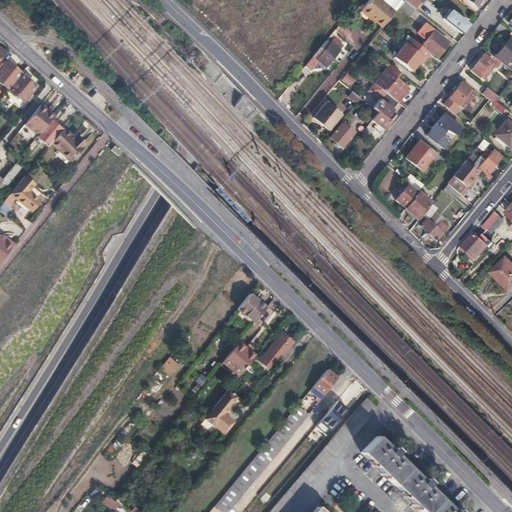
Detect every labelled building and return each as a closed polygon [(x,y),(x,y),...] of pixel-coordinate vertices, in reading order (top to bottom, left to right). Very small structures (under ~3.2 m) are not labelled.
[(371,18),(382,27),(388,20),(398,8),(402,3),(398,0),(369,0),(360,11),(370,19),(371,18)] [(419,1),(418,0),(404,0),(404,1),(415,9),(416,10),(421,2),(419,1)] [(404,1),(402,3),(398,8),(409,16),(415,9),(404,1)] [(450,10),(444,18),(462,33),(468,24),(450,10)] [(425,24),(418,32),(427,40),(422,45),(437,57),(448,42),(425,24)] [(380,31),(371,41),(378,47),(382,42),(383,42),(387,37),(380,31)] [(424,59),(429,53),(409,37),(394,58),(410,71),(417,63),(421,57),(424,59)] [(495,57),(501,62),(507,67),(511,60),(511,38),(511,37),(495,57)] [(334,38),(329,43),(325,40),(305,66),(310,70),(318,60),(326,66),(343,45),(334,38)] [(495,57),(487,51),(478,62),(476,61),(474,64),(476,65),(472,70),(480,77),(481,76),(485,79),(495,67),(496,68),(501,62),(495,57)] [(0,82),(7,89),(20,73),(7,62),(1,68),(0,67),(0,82)] [(391,65),(376,85),(386,93),(398,103),(409,89),(397,78),(400,73),(391,65)] [(351,86),(355,77),(345,73),(341,82),(351,86)] [(22,75),(9,89),(23,101),(25,99),(27,101),(30,97),(28,95),(35,86),(22,75)] [(460,81),(442,103),(446,107),(455,115),(461,107),(464,109),(476,93),(460,81)] [(486,88),(482,94),(489,100),(493,104),(495,101),(498,97),(486,88)] [(355,104),(360,97),(352,91),(347,97),(355,104)] [(378,112),(372,120),(383,129),(389,121),(386,119),(398,103),(386,93),(373,108),(377,111),(378,112)] [(326,103),(314,118),(328,130),(341,115),(326,103)] [(50,120),(54,116),(40,104),(24,123),(38,135),(50,120)] [(366,109),(364,108),(358,116),(363,120),(373,108),(370,105),(366,109)] [(425,133),(443,112),(436,107),(418,128),(425,133)] [(367,123),(377,111),(373,108),(363,120),(367,123)] [(444,114),(427,136),(444,150),(449,143),(442,135),(446,130),(456,135),(461,128),(444,114)] [(37,136),(48,146),(51,142),(61,129),(50,120),(38,135),(37,136)] [(511,124),(506,120),(494,134),(503,141),(504,140),(510,145),(511,142),(511,124)] [(343,123),(330,138),(341,147),(353,132),(343,123)] [(376,138),(378,127),(365,125),(363,136),(376,138)] [(71,134),(63,127),(61,129),(51,142),(60,150),(56,154),(66,163),(82,146),(82,143),(76,137),(75,138),(72,141),(69,137),(71,134)] [(435,154),(419,141),(406,157),(421,170),(435,154)] [(114,146),(110,150),(117,156),(120,152),(114,146)] [(486,157),(476,169),(488,179),(490,176),(487,173),(500,157),(492,150),(490,152),(486,149),(482,155),(484,157),(485,157),(486,157)] [(472,152),(466,160),(471,164),(477,157),(472,152)] [(466,160),(447,183),(455,190),(463,180),(469,184),(474,177),(470,174),(475,168),(471,164),(466,160)] [(3,177),(1,181),(5,184),(19,167),(15,163),(3,177)] [(408,185),(396,200),(405,208),(418,192),(423,185),(419,182),(410,174),(405,181),(408,185)] [(12,190),(3,202),(7,205),(14,197),(31,211),(40,200),(36,196),(40,191),(34,187),(36,184),(24,175),(12,190)] [(447,183),(442,190),(454,199),(459,193),(455,190),(447,183)] [(418,192),(405,208),(418,219),(431,202),(418,192)] [(405,208),(403,211),(416,221),(418,219),(405,208)] [(433,212),(426,219),(434,227),(441,221),(433,212)] [(495,212),(485,224),(486,225),(484,228),(487,230),(498,217),(499,216),(495,212)] [(487,230),(491,234),(503,221),(498,217),(487,230)] [(434,227),(426,219),(420,225),(434,239),(447,227),(441,221),(434,227)] [(484,235),(491,241),(494,237),(491,234),(487,230),(484,235)] [(487,245),(489,247),(492,243),(491,241),(484,235),(480,238),(476,234),(464,246),(476,257),(487,245)] [(0,261),(12,247),(7,243),(9,241),(3,236),(1,238),(0,236),(0,261)] [(511,264),(506,258),(492,273),(508,290),(511,286),(511,264)] [(267,306),(250,292),(239,308),(255,322),(267,306)] [(282,333),(260,360),(269,367),(280,352),(283,354),(293,342),(282,333)] [(240,374),(256,355),(240,341),(224,361),(240,374)] [(169,376),(180,364),(170,355),(159,367),(169,376)] [(338,379),(327,370),(314,386),(322,392),(318,398),(320,400),(338,379)] [(197,392),(207,378),(202,374),(191,388),(197,392)] [(228,389),(209,412),(205,417),(217,427),(225,433),(234,422),(230,419),(223,413),(237,396),(228,389)] [(326,423),(332,428),(357,397),(351,392),(326,423)] [(268,511),(285,511),(301,495),(338,452),(376,407),(366,399),(333,437),(300,475),(268,511)] [(308,415),(297,406),(279,427),(256,457),(235,482),(218,502),(229,511),(251,484),(280,448),(308,415)] [(376,436),(361,452),(402,491),(423,511),(459,511),(456,509),(454,511),(428,486),(430,483),(425,479),(423,481),(404,462),(396,455),(398,453),(393,448),(390,450),(376,436)] [(113,499),(108,495),(103,501),(112,508),(117,503),(113,499)] [(218,502),(210,511),(227,511),(229,511),(218,502)]
